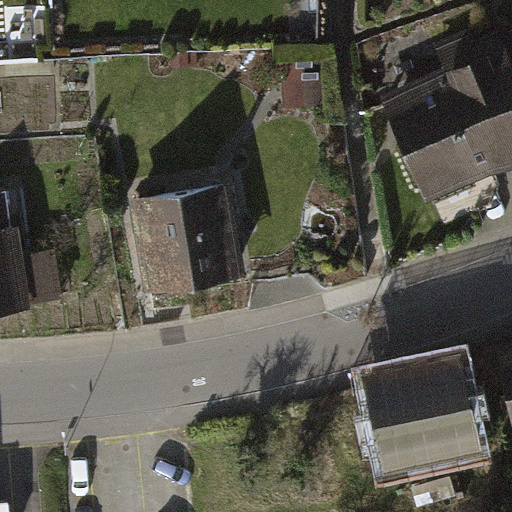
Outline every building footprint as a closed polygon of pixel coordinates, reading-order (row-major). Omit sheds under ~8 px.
[(444,66),(386,91),(429,190),(511,154),(511,24),(478,39),(474,28),(434,45),(444,66)] [(242,193),(143,204),(154,294),(253,282),(242,193)] [(30,234),(0,237),(0,315),(40,311),(30,234)] [(511,340),(501,342),(511,402),(511,340)] [(421,359),(365,371),(386,468),(485,446),(464,349),(421,359)]
